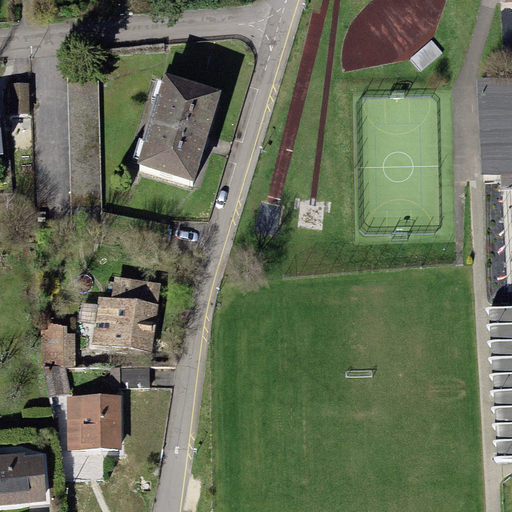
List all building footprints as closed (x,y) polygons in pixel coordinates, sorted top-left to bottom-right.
[(164,73),(136,164),(192,181),(221,90),(164,73)] [(169,225),(101,213),(99,80),(67,81),(72,232),(86,233),(85,238),(163,254),(169,225)] [(28,83),(9,83),(10,115),(29,115),(28,83)] [(477,84),(482,176),(511,173),(511,93),(511,83),(477,84)] [(111,299),(98,297),(91,344),(151,353),(161,283),(114,277),(111,299)] [(511,317),(490,319),(499,461),(511,460),(511,317)] [(66,326),(42,323),(44,365),(75,364),(75,334),(66,333),(66,326)] [(64,367),(44,367),(49,397),(71,394),(64,367)] [(149,367),(110,367),(110,388),(149,388),(149,367)] [(121,396),(66,397),(67,450),(121,449),(121,396)] [(25,453),(0,454),(0,505),(47,501),(43,454),(25,456),(25,453)]
